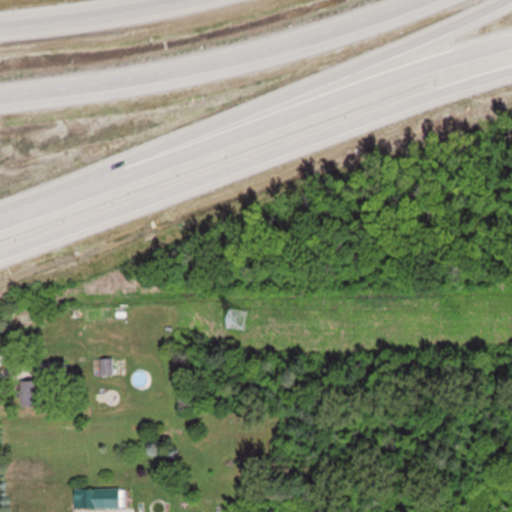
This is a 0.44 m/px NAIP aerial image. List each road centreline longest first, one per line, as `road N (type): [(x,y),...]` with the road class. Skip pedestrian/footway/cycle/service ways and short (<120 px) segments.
road 1 (motorway): [(0,217),(251,116),(506,0)]
road 2 (motorway): [(0,257),(511,76)]
road 3 (motorway): [(0,225),(511,45)]
road 4 (motorway): [(0,95),(179,72),(358,25),(418,0)]
road 5 (motorway): [(176,0),(0,25)]
